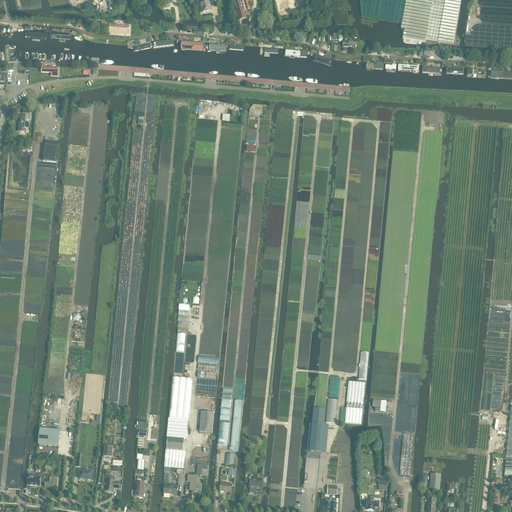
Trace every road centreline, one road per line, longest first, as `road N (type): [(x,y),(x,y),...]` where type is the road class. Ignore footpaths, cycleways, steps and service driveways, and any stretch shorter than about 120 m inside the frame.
road 1 (unclassified): [(0,21),(105,38),(170,33),(311,45),(346,56),(511,65)]
road 2 (track): [(217,511),(259,114)]
road 3 (track): [(180,511),(215,123)]
road 4 (track): [(281,511),(318,135)]
road 5 (unclassified): [(6,99),(43,83),(105,77),(345,98)]
road 6 (track): [(64,409),(92,133)]
